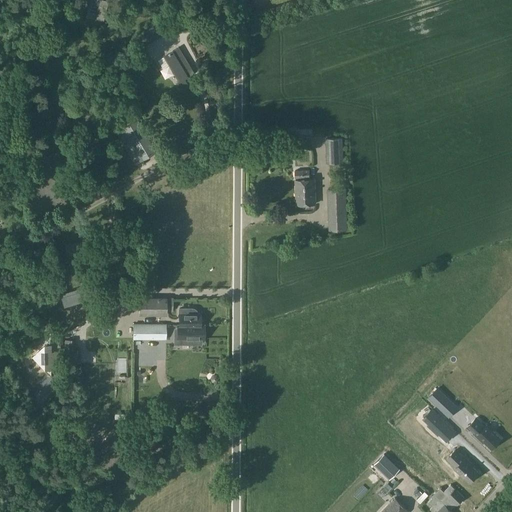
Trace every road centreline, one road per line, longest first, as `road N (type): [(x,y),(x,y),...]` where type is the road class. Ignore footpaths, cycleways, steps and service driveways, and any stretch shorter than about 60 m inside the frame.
road 1 (unclassified): [(233,511),(236,0)]
road 2 (track): [(0,255),(236,126)]
